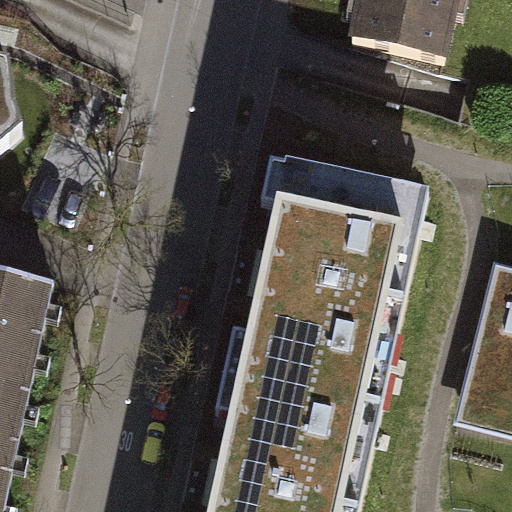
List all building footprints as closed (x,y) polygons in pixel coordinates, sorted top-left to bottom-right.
[(460,0),(364,0),(354,47),(445,67),(460,0)] [(0,167),(1,167),(27,146),(11,74),(0,71),(0,167)] [(383,436),(433,210),(260,175),(211,394),(383,436)] [(0,278),(0,511),(2,511),(50,290),(0,278)] [(511,284),(497,281),(466,404),(511,416),(511,284)] [(367,511),(383,436),(211,394),(187,511),(367,511)]
